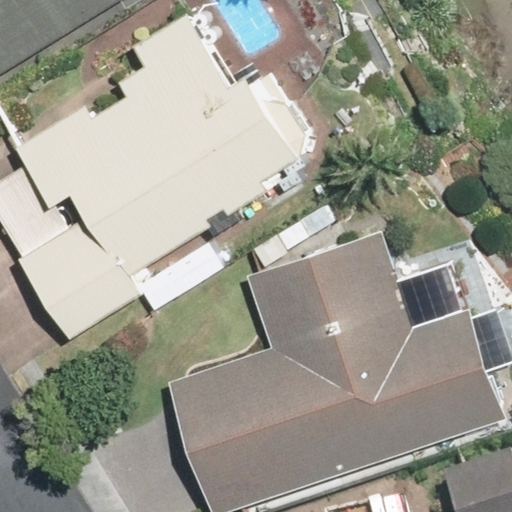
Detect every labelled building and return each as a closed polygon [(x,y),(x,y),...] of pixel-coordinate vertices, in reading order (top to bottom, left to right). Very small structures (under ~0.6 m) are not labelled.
[(0,0),(0,73),(122,0),(0,0)] [(372,0),(336,0),(355,25),(379,8),(372,0)] [(26,142),(37,159),(0,183),(0,203),(84,333),(152,290),(143,275),(320,162),(321,166),(323,169),(326,172),(329,175),(332,177),(335,178),(340,180),(343,180),(347,180),(352,180),(355,179),(359,177),(362,174),(365,173),(367,170),(370,166),(371,163),(372,158),(372,155),(372,151),(372,147),(371,144),(369,139),(367,136),(364,133),(362,132),(359,128),(355,127),(350,127),(347,125),(343,125),(338,127),(335,128),(331,129),(329,132),(306,96),(288,108),(264,70),(240,86),(194,14),(146,46),(157,64),(131,79),(139,94),(105,116),(95,99),(26,142)] [(275,344),(177,376),(220,510),(509,417),(460,265),(414,279),(397,227),(252,274),(275,344)] [(511,511),(511,457),(452,478),(463,511),(511,511)]
